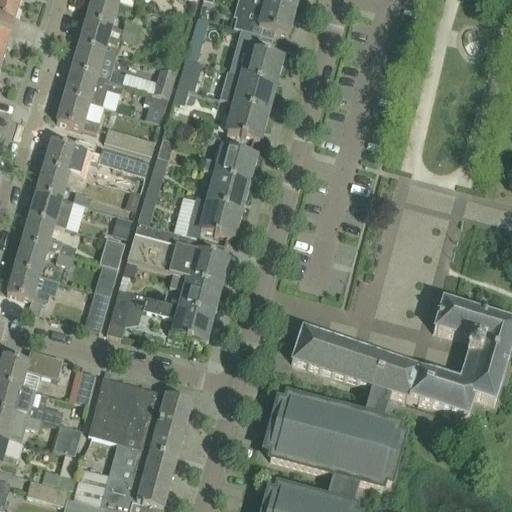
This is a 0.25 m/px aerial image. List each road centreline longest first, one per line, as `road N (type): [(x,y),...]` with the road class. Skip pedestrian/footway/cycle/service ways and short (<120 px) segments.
road 1 (residential): [(233,388),(340,0)]
road 2 (residential): [(233,388),(0,331)]
road 3 (residential): [(63,0),(0,219)]
road 4 (residential): [(202,511),(233,388)]
